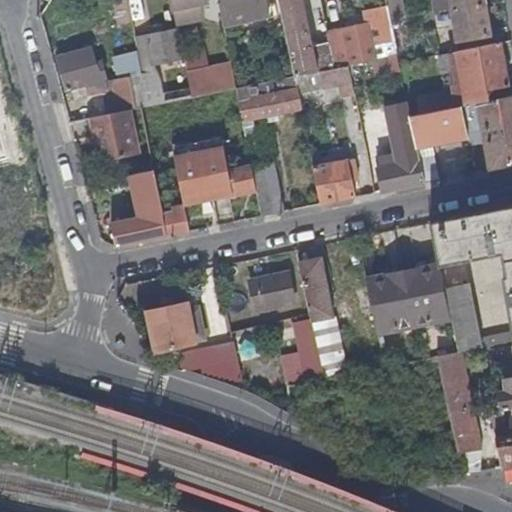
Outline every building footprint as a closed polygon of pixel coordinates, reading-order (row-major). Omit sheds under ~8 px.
[(112,0),(114,22),(127,21),(125,0),(112,0)] [(205,0),(170,0),(177,31),(203,25),(199,7),(206,5),(205,0)] [(215,0),(222,31),(268,22),(264,0),(215,0)] [(278,0),(294,76),(320,72),(335,68),(329,41),(312,45),(301,0),(278,0)] [(384,0),(387,12),(389,19),(406,17),(402,0),(384,0)] [(449,0),(451,11),(483,5),(482,0),(449,0)] [(483,5),(451,11),(457,41),(488,34),(483,5)] [(328,34),(329,41),(335,68),(349,66),(396,56),(390,23),(389,19),(387,12),(364,17),(366,26),(328,34)] [(171,30),(137,37),(143,73),(180,66),(171,30)] [(488,34),(457,41),(459,50),(490,44),(488,34)] [(503,56),(501,42),(490,44),(459,50),(457,51),(465,89),(444,93),(413,98),(418,117),(478,103),(489,101),(488,91),(508,85),(505,68),(508,67),(506,56),(503,56)] [(91,50),(58,59),(67,89),(88,83),(91,93),(105,90),(104,81),(106,79),(102,64),(96,65),(91,50)] [(110,57),(115,79),(139,74),(134,51),(110,57)] [(465,89),(457,51),(436,55),(444,93),(465,89)] [(398,61),(399,70),(408,68),(406,60),(398,61)] [(229,66),(186,75),(190,97),(234,89),(229,66)] [(335,68),(320,72),(323,88),(338,85),(340,96),(354,93),(349,66),(335,68)] [(136,77),(142,107),(161,103),(155,73),(136,77)] [(294,76),(234,89),(241,121),(302,109),(294,76)] [(118,112),(130,110),(135,110),(129,78),(111,82),(118,112)] [(511,96),(489,101),(478,103),(483,128),(490,170),(511,166),(511,96)] [(483,128),(478,103),(418,117),(409,119),(415,147),(430,144),(467,135),(466,131),(483,128)] [(118,112),(93,118),(101,162),(139,155),(130,110),(118,112)] [(382,192),(423,184),(417,158),(415,147),(409,119),(389,124),(396,158),(397,166),(382,169),(377,170),(382,192)] [(417,158),(432,155),(430,144),(415,147),(417,158)] [(175,158),(185,207),(257,192),(251,168),(232,174),(227,147),(175,158)] [(423,184),(437,181),(432,155),(417,158),(423,184)] [(397,166),(396,158),(381,162),(382,169),(397,166)] [(322,205),(354,198),(347,161),(314,168),(322,205)] [(262,218),(280,214),(271,165),(251,168),(257,192),(262,218)] [(113,223),(118,247),(169,236),(164,210),(155,170),(130,176),(138,212),(124,215),(124,221),(113,223)] [(511,206),(432,223),(441,266),(499,254),(504,278),(500,279),(510,331),(478,338),(468,284),(445,289),(451,319),(458,353),(460,353),(475,349),(511,341),(511,206)] [(164,210),(169,236),(190,232),(185,207),(164,210)] [(321,258),(299,262),(312,324),(333,321),(321,258)] [(429,267),(403,272),(404,278),(441,271),(441,266),(429,267)] [(441,271),(404,278),(414,327),(451,319),(445,289),(441,271)] [(403,272),(364,278),(366,285),(404,278),(403,272)] [(288,274),(249,281),(257,312),(294,306),(288,274)] [(404,278),(366,285),(375,330),(376,336),(414,327),(404,278)] [(375,330),(366,285),(350,288),(358,333),(375,330)] [(189,307),(151,314),(158,350),(196,343),(189,307)] [(320,363),(315,342),(299,345),(303,367),(320,363)] [(234,360),(230,343),(178,354),(182,371),(234,360)] [(478,445),(460,353),(458,353),(438,357),(443,384),(447,404),(456,453),(460,474),(481,471),(478,445)] [(324,381),(334,379),(330,365),(321,368),(321,370),(324,381)] [(313,383),(324,381),(321,370),(311,372),(313,383)] [(511,379),(501,382),(501,394),(497,395),(501,411),(503,411),(511,408),(511,379)] [(501,411),(489,414),(492,427),(503,425),(503,411),(501,411)] [(511,435),(494,440),(501,467),(511,465),(511,435)]
